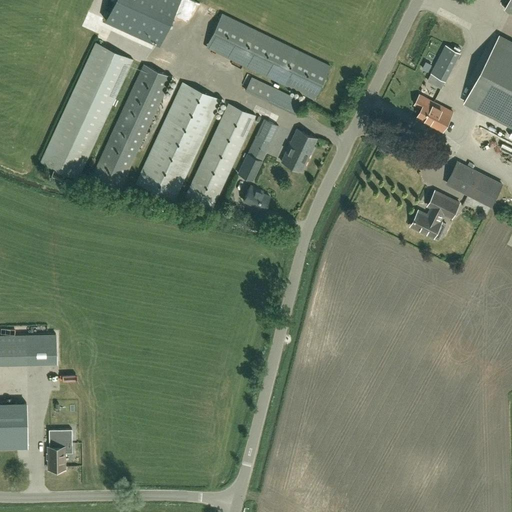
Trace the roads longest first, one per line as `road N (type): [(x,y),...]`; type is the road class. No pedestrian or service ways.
road 1 (unclassified): [(238,506),(312,231),(423,0)]
road 2 (unclassified): [(238,506),(191,497),(0,498)]
